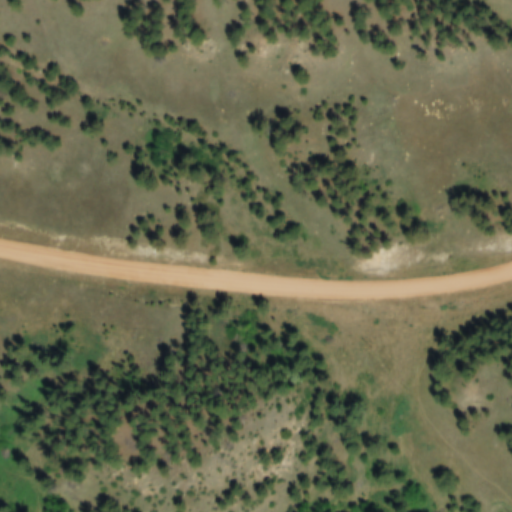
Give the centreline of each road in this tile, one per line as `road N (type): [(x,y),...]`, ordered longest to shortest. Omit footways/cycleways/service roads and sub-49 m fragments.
road 1 (residential): [(511,268),(404,287),(251,288),(0,244)]
road 2 (track): [(0,50),(48,76),(194,123),(257,185),(324,289)]
